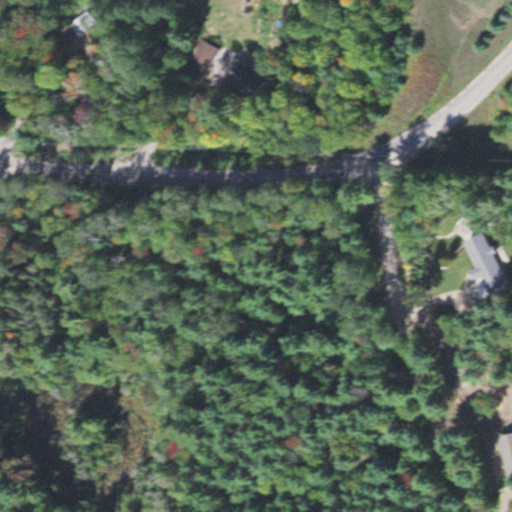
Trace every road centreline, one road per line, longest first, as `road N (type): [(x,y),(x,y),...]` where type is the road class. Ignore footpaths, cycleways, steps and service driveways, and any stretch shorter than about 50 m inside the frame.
road 1 (residential): [(511,49),(451,113),(389,152),(345,166),(235,176),(0,166)]
road 2 (residential): [(477,511),(451,464),(397,315),(383,213),(389,152)]
